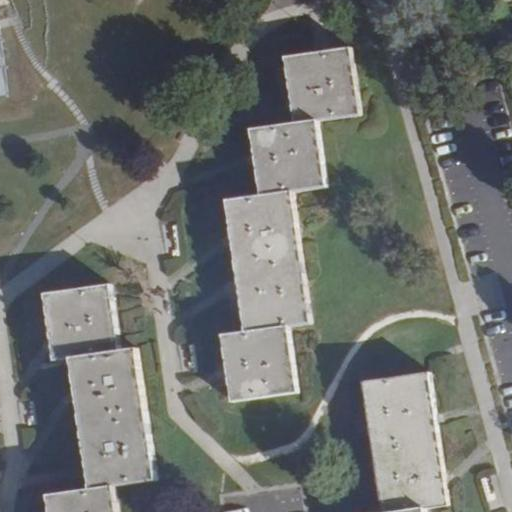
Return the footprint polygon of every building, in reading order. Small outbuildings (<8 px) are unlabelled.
[(288,58),(297,124),(318,121),(360,115),(352,49),(288,58)] [(318,121),(297,124),(254,130),(263,196),(293,192),(328,187),(318,121)] [(293,192),(263,196),(229,200),(248,332),(289,327),(312,323),(293,192)] [(74,359),(121,352),(111,287),(47,296),(57,361),(74,359)] [(289,327),(248,332),(226,335),(235,401),(298,393),(289,327)] [(92,489),(115,485),(156,480),(138,349),(121,352),(74,359),(92,489)] [(384,511),(400,511),(425,509),(449,505),(444,464),(436,411),(431,375),(367,384),(384,511)] [(53,511),(118,511),(115,485),(92,489),(51,495),(53,511)]
